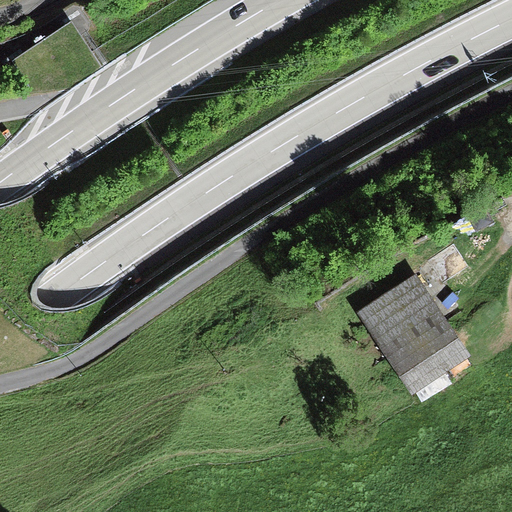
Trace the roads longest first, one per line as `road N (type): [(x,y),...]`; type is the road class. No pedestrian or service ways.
road 1 (motorway): [(0,340),(238,172),(511,19)]
road 2 (motorway): [(280,0),(0,182)]
